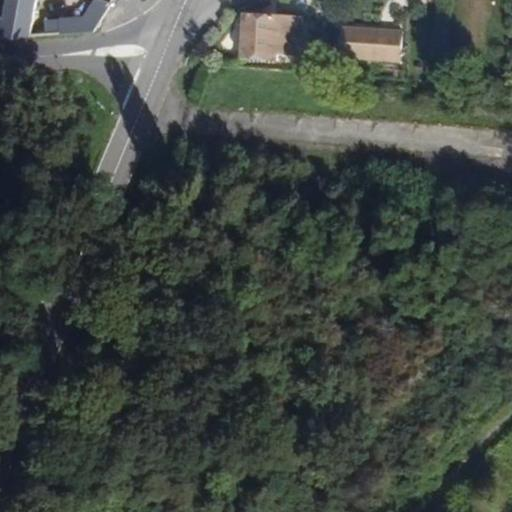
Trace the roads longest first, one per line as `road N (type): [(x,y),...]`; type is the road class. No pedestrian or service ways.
road 1 (secondary): [(0,447),(159,58)]
road 2 (track): [(139,108),(511,147)]
road 3 (secondary): [(159,58),(0,60)]
road 4 (track): [(511,415),(425,493),(415,511)]
